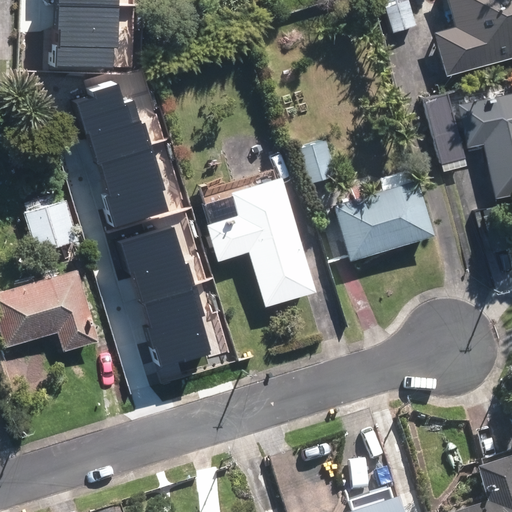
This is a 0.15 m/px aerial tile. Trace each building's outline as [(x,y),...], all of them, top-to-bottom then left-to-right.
[(119,0),(45,0),(45,62),(118,63),(119,0)] [(420,22),(412,0),(388,0),(383,2),(394,32),(420,22)] [(511,54),(511,0),(448,0),(456,25),(433,32),(445,74),(511,54)] [(135,69),(66,88),(144,367),(213,347),(135,69)] [(511,98),(454,112),(462,146),(475,142),(488,196),(511,189),(511,98)] [(325,139),(301,147),(311,178),(335,171),(325,139)] [(248,213),(214,223),(222,250),(251,241),(269,298),(313,284),(280,176),(241,188),(248,213)] [(418,180),(335,205),(349,252),(433,227),(418,180)] [(62,200),(25,211),(35,245),(72,234),(62,200)] [(78,269),(0,292),(0,305),(10,336),(61,320),(67,340),(97,331),(78,269)] [(493,501),(462,511),(511,511),(511,459),(482,469),(493,501)] [(400,511),(396,495),(337,511),(400,511)]
